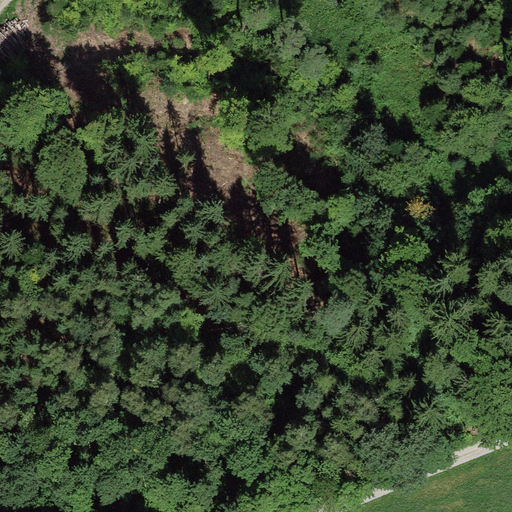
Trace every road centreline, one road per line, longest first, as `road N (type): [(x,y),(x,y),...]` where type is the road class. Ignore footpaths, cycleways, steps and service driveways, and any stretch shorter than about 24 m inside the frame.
road 1 (track): [(224,511),(387,279),(417,246),(511,179)]
road 2 (track): [(347,511),(511,443)]
